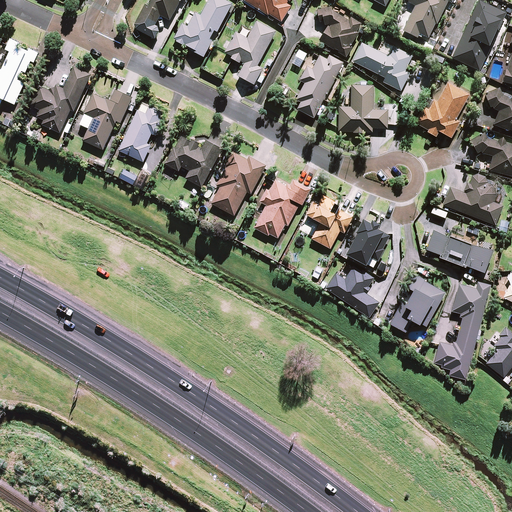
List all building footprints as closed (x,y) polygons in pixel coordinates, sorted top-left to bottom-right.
[(151,0),(148,6),(145,5),(135,20),(141,23),(138,27),(149,35),(161,17),(168,21),(182,0),(151,0)] [(231,6),(220,0),(209,0),(200,17),(195,14),(187,28),(182,25),(173,42),(203,58),(212,41),(210,40),(214,31),(217,33),(231,6)] [(290,0),(242,0),(242,1),(280,23),(290,7),(287,6),(290,0)] [(409,0),(409,1),(408,3),(415,6),(403,31),(418,38),(420,34),(429,39),(436,24),(437,25),(449,2),(453,4),(454,0),(409,0)] [(507,13),(479,1),(452,58),(480,71),(507,13)] [(349,21),(332,10),(331,7),(317,10),(320,23),(324,22),(325,26),(329,25),(330,26),(330,27),(328,26),(319,41),(334,50),(335,49),(339,51),(338,53),(346,58),(353,47),(351,46),(359,33),(357,32),(362,24),(351,17),(349,21)] [(236,34),(225,54),(231,57),(230,60),(239,65),(241,62),(244,64),(237,77),(253,86),(262,70),(257,67),(275,33),(256,23),(247,40),(236,34)] [(511,37),(510,44),(511,44),(511,54),(508,70),(507,70),(503,82),(511,84),(511,37)] [(0,105),(3,100),(14,106),(24,85),(17,81),(21,73),(25,75),(30,65),(31,65),(35,56),(20,49),(22,44),(11,39),(5,51),(10,53),(1,71),(0,70),(0,105)] [(431,52),(436,43),(428,39),(424,48),(431,52)] [(383,41),(378,51),(387,55),(390,54),(394,47),(383,41)] [(378,51),(362,43),(353,62),(385,78),(383,82),(401,91),(411,73),(406,71),(413,56),(394,47),(390,54),(387,55),(378,51)] [(330,56),(327,60),(320,56),(313,69),(307,67),(300,81),(305,84),(296,100),(301,102),(297,109),(314,118),(324,100),(325,101),(334,82),(344,63),(330,56)] [(90,76),(73,68),(63,90),(56,86),(52,94),(40,87),(31,106),(40,111),(37,118),(44,121),(42,125),(59,134),(70,111),(73,112),(90,76)] [(429,109),(424,107),(415,123),(429,131),(428,132),(437,137),(439,132),(451,139),(460,124),(461,123),(456,120),(470,95),(448,82),(437,102),(434,100),(434,102),(429,109)] [(374,86),(352,86),(351,108),(339,107),(339,128),(339,132),(353,133),(365,134),(365,133),(371,133),(373,133),(373,129),(388,129),(388,124),(388,110),(373,110),(374,86)] [(511,98),(511,99),(503,96),(500,88),(485,94),(491,108),(493,107),(494,109),(499,111),(494,125),(509,131),(510,130),(511,130),(511,98)] [(131,98),(115,91),(110,102),(93,95),(80,126),(88,129),(83,142),(103,150),(115,122),(120,124),(131,98)] [(428,99),(424,107),(429,109),(434,102),(428,99)] [(164,115),(141,104),(119,152),(143,163),(150,147),(146,146),(152,134),(155,135),(164,115)] [(499,141),(488,138),(485,133),(471,141),(478,154),(482,152),(483,154),(493,156),(489,171),(511,176),(511,144),(506,143),(504,138),(499,141)] [(202,148),(181,137),(165,165),(168,166),(163,176),(170,180),(178,166),(189,172),(185,179),(201,188),(221,151),(205,142),(202,148)] [(247,161),(233,153),(222,173),(216,170),(211,179),(222,185),(211,205),(234,217),(247,192),(251,194),(265,167),(248,158),(247,161)] [(134,185),(137,176),(124,171),(120,180),(134,185)] [(493,202),(496,194),(493,186),(487,184),(488,182),(486,177),(478,174),(472,176),(470,184),(467,183),(464,191),(466,192),(466,193),(450,187),(443,206),(496,226),(504,206),(493,202)] [(310,191),(293,182),(289,190),(275,182),(270,191),(268,190),(261,203),(266,207),(254,229),(268,236),(269,234),(277,239),(285,225),(287,226),(299,205),(301,206),(310,191)] [(338,207),(333,204),(334,203),(323,197),(316,210),(310,207),(306,216),(320,224),(311,240),(330,249),(339,231),(345,234),(353,218),(337,210),(338,207)] [(447,213),(433,208),(431,214),(445,219),(447,213)] [(345,258),(365,268),(366,266),(373,269),(390,235),(378,230),(379,226),(371,222),(369,225),(363,222),(345,258)] [(449,237),(434,231),(426,250),(441,256),(440,258),(466,268),(466,267),(485,274),(492,253),(449,237)] [(362,272),(354,267),(345,280),(336,274),(326,289),(369,318),(380,303),(366,294),(370,288),(369,287),(374,279),(363,271),(362,272)] [(323,271),(317,268),(313,277),(318,280),(323,271)] [(405,333),(412,322),(420,326),(421,324),(426,327),(446,293),(425,281),(425,280),(413,273),(405,287),(414,292),(406,306),(402,303),(390,325),(405,333)] [(459,330),(478,335),(491,286),(478,282),(476,289),(459,284),(452,312),(461,314),(460,317),(463,318),(459,330)] [(511,287),(509,287),(503,299),(511,302),(511,287)] [(511,335),(505,329),(498,336),(501,338),(494,346),(498,350),(486,364),(502,378),(511,366),(511,335)] [(466,380),(478,335),(459,330),(456,343),(453,342),(452,346),(440,342),(434,363),(442,365),(442,368),(451,370),(449,376),(466,380)]
